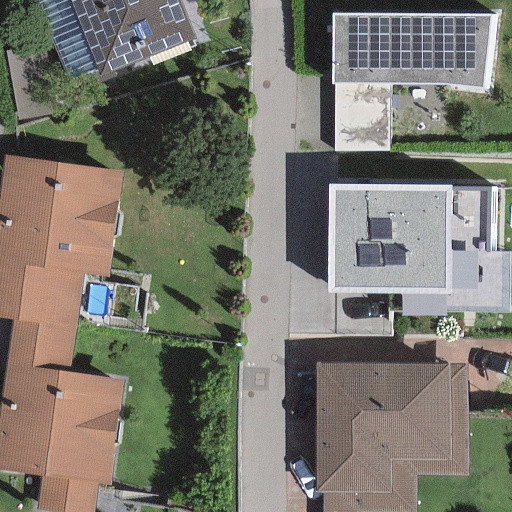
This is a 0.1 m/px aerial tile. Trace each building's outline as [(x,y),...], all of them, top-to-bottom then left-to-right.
[(181,0),(67,0),(98,76),(196,36),(181,0)] [(496,16),(331,15),(330,85),(333,85),(387,85),(446,85),(484,90),(496,16)] [(387,154),(387,85),(333,85),(333,152),(387,154)] [(0,317),(12,319),(76,327),(83,275),(108,278),(122,171),(4,155),(0,182),(0,317)] [(451,185),(327,185),(327,295),(451,295),(451,185)] [(69,374),(76,327),(12,319),(0,404),(0,470),(40,476),(35,511),(45,511),(93,511),(97,483),(109,485),(123,381),(69,374)] [(448,363),(314,363),(315,494),(322,494),(321,511),(415,511),(415,475),(466,475),(465,365),(448,365),(448,363)]
